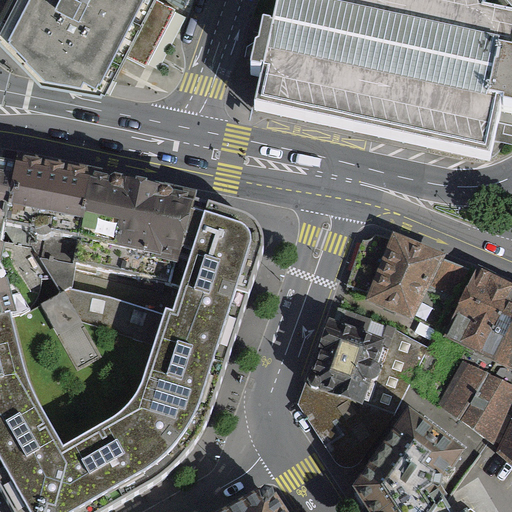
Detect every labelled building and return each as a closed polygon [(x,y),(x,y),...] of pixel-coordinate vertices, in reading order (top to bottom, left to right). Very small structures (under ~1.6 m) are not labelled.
[(12,0),(0,24),(0,36),(37,79),(99,87),(144,0),(12,0)] [(275,0),(253,117),(478,160),(485,122),(511,127),(511,27),(482,21),(485,0),(275,0)] [(30,309),(0,235),(0,233),(4,215),(18,155),(0,152),(0,318),(12,315),(30,309)] [(96,173),(18,155),(4,215),(82,233),(96,173)] [(197,197),(96,173),(82,233),(75,261),(177,284),(197,197)] [(12,315),(0,318),(0,511),(97,511),(205,449),(215,440),(273,272),(285,238),(285,229),(275,222),(197,197),(177,284),(191,288),(172,365),(163,387),(150,404),(131,415),(63,452),(39,412),(27,376),(17,343),(12,315)] [(445,263),(376,234),(350,294),(419,323),(433,291),(445,263)] [(473,276),(445,263),(433,291),(461,302),(473,276)] [(511,317),(511,292),(473,276),(461,302),(446,333),(494,356),(511,317)] [(422,336),(336,306),(310,382),(396,411),(422,336)] [(511,317),(494,356),(511,363),(511,317)] [(511,397),(511,380),(465,360),(444,403),(491,441),(511,397)] [(310,382),(302,407),(335,463),(359,467),(396,411),(310,382)] [(473,444),(411,399),(360,483),(377,511),(430,511),(450,483),(473,444)] [(511,423),(501,453),(511,459),(511,423)] [(468,511),(450,483),(430,511),(468,511)] [(289,511),(275,489),(235,511),(289,511)]
